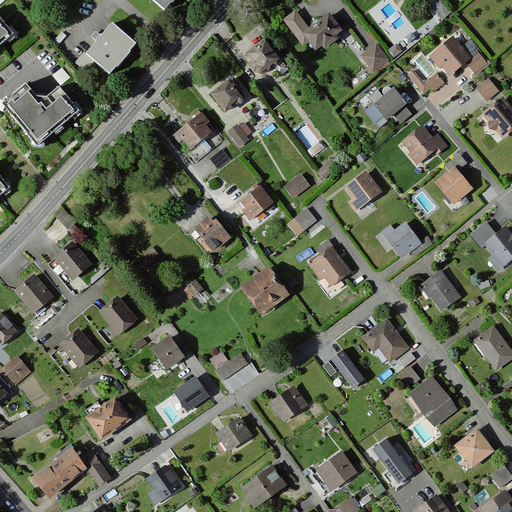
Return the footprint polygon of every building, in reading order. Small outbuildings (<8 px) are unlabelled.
[(154,0),(163,8),(170,0),(154,0)] [(295,8),(282,18),(304,46),(308,43),(315,52),(342,32),(328,14),(310,27),(295,8)] [(0,42),(11,33),(0,18),(0,42)] [(108,20),(83,49),(107,71),(133,40),(108,20)] [(268,36),(247,50),(263,74),(284,59),(268,36)] [(451,37),(426,57),(444,79),(465,62),(475,74),(487,64),(478,53),(470,59),(451,37)] [(471,38),(465,43),(473,53),(479,48),(471,38)] [(377,41),(360,53),(373,72),(390,60),(377,41)] [(424,83),(413,70),(407,74),(425,98),(443,83),(436,74),(424,83)] [(231,75),(209,92),(224,112),(247,96),(231,75)] [(498,91),(487,78),(475,87),(485,101),(498,91)] [(0,101),(0,104),(35,147),(77,112),(56,86),(44,97),(34,96),(23,83),(0,101)] [(414,117),(393,92),(370,111),(383,126),(394,117),(402,126),(414,117)] [(511,130),(511,112),(498,97),(478,114),(501,140),(511,130)] [(183,130),(174,137),(179,142),(182,140),(188,149),(211,131),(205,123),(208,121),(202,114),(193,121),(183,130)] [(211,131),(188,149),(199,163),(224,142),(208,121),(205,123),(211,131)] [(247,139),(236,124),(228,131),(239,145),(247,139)] [(432,137),(422,125),(402,141),(411,152),(409,154),(418,165),(433,152),(438,156),(450,146),(438,132),(432,137)] [(230,160),(221,149),(210,159),(218,169),(230,160)] [(460,153),(446,165),(450,170),(436,182),(455,205),(475,188),(462,173),(470,165),(460,153)] [(384,192),(366,168),(343,185),(352,198),(348,201),(357,213),(384,192)] [(311,186),(300,172),(283,186),(295,200),(311,186)] [(259,187),(240,202),(245,207),(241,211),(249,222),(272,203),(259,187)] [(307,206),(293,218),(295,219),(288,224),(296,234),(302,229),(309,237),(323,225),(307,206)] [(231,238),(211,213),(190,231),(210,255),(231,238)] [(487,220),(469,234),(481,250),(487,245),(494,254),(488,259),(498,271),(511,260),(511,232),(508,227),(498,234),(487,220)] [(390,224),(380,232),(402,259),(422,243),(405,222),(395,230),(390,224)] [(73,240),(52,256),(71,280),(92,264),(73,240)] [(332,245),(305,265),(317,282),(325,277),(331,286),(351,271),(332,245)] [(289,294),(268,265),(240,285),(261,315),(289,294)] [(442,269),(419,285),(428,298),(431,296),(441,311),(461,297),(442,269)] [(42,306),(52,298),(32,273),(10,291),(33,319),(45,309),(42,306)] [(202,290),(193,278),(166,298),(175,310),(202,290)] [(118,294),(97,311),(110,327),(107,329),(115,338),(138,318),(118,294)] [(0,350),(19,334),(0,310),(0,350)] [(411,348),(386,316),(361,336),(373,352),(379,347),(391,363),(411,348)] [(511,349),(494,324),(473,339),(496,372),(511,360),(511,349)] [(57,344),(78,369),(98,351),(78,328),(57,344)] [(183,356),(168,334),(149,347),(165,369),(183,356)] [(221,351),(209,360),(224,380),(245,365),(237,354),(228,361),(221,351)] [(30,372),(14,354),(0,368),(0,370),(15,385),(30,372)] [(364,382),(343,356),(333,364),(353,390),(364,382)] [(421,378),(410,364),(396,375),(408,389),(421,378)] [(432,376),(408,394),(434,429),(458,411),(432,376)] [(209,396),(195,377),(173,392),(187,411),(209,396)] [(294,385),(268,402),(283,423),(308,406),(294,385)] [(114,396),(83,417),(100,440),(130,420),(114,396)] [(238,417),(215,434),(221,443),(215,447),(223,458),(252,437),(238,417)] [(477,427),(453,445),(471,469),(495,451),(477,427)] [(413,474),(386,438),(371,450),(398,485),(413,474)] [(70,448),(31,478),(46,500),(87,469),(84,465),(70,448)] [(343,452),(316,469),(330,492),(357,475),(343,452)] [(106,476),(94,458),(84,465),(87,469),(96,483),(106,476)] [(491,473),(501,486),(511,476),(511,471),(505,462),(491,473)] [(164,463),(144,477),(160,499),(180,485),(164,463)] [(286,486),(270,466),(240,488),(256,508),(286,486)] [(511,511),(511,499),(506,492),(482,510),(483,511),(511,511)] [(451,511),(439,495),(415,511),(451,511)] [(352,498),(339,507),(342,511),(357,511),(360,510),(352,498)]
